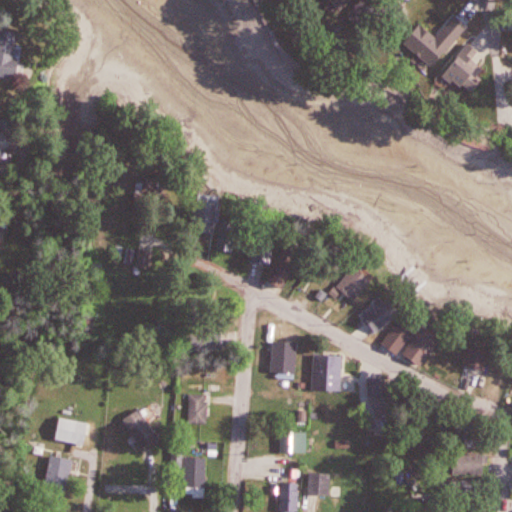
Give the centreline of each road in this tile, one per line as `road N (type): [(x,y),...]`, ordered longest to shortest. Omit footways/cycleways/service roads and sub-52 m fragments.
road 1 (residential): [(499,511),(502,411),(456,396),(252,292)]
road 2 (residential): [(252,292),(235,511)]
